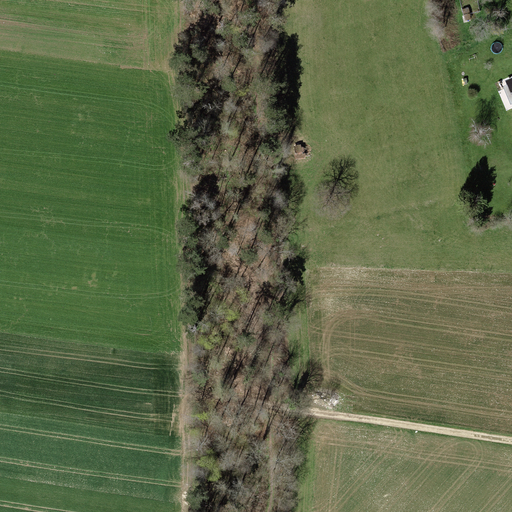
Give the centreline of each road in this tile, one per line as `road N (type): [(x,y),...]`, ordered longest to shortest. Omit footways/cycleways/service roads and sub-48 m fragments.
road 1 (track): [(181,511),(186,0)]
road 2 (track): [(258,511),(276,407),(511,441)]
